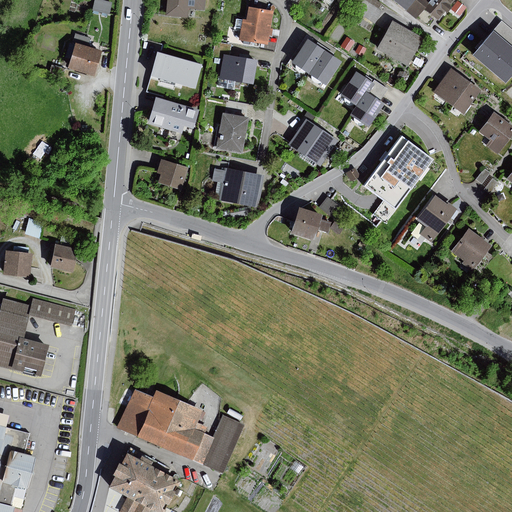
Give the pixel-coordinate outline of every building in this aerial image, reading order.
[(101,0),(95,0),(92,11),(110,15),(113,3),(101,0)] [(204,0),(167,0),(166,17),(188,19),(189,10),(203,11),(204,0)] [(382,4),(375,0),(358,0),(358,1),(353,10),(375,24),(383,12),(379,9),(382,4)] [(393,0),(407,11),(416,0),(393,0)] [(431,0),(416,0),(407,11),(416,19),(424,9),(431,0)] [(431,0),(424,9),(438,21),(455,0),(431,0)] [(458,2),(452,10),(460,17),(466,8),(458,2)] [(247,22),(244,22),(241,42),(269,46),(274,12),(249,9),(247,22)] [(423,38),(393,22),(378,50),(408,66),(423,38)] [(511,79),(511,30),(502,22),(474,55),(508,84),(511,79)] [(75,44),(88,48),(90,38),(75,34),(72,44),(75,44)] [(355,43),(347,37),(341,47),(349,52),(355,43)] [(325,51),(309,40),(293,64),(309,75),(325,51)] [(225,57),(230,58),(232,45),(215,42),(213,55),(225,57)] [(88,48),(75,44),(68,69),(95,76),(102,52),(88,48)] [(367,49),(359,45),(355,53),(362,56),(367,49)] [(325,51),(309,75),(327,86),(343,62),(325,51)] [(203,65),(159,53),(152,76),(184,86),(196,89),(203,65)] [(230,58),(225,57),(220,87),(235,90),(236,82),(253,85),(257,62),(230,58)] [(52,65),(50,73),(63,77),(65,69),(52,65)] [(481,91),(452,69),(434,92),(464,114),(481,91)] [(373,82),(357,72),(342,96),(357,106),(366,92),(373,82)] [(399,72),(397,77),(397,80),(401,82),(405,81),(408,77),(405,72),(399,72)] [(184,86),(152,76),(148,92),(180,101),(184,86)] [(375,80),(373,82),(366,92),(381,101),(389,89),(375,80)] [(381,101),(366,92),(357,106),(351,115),(370,128),(386,104),(381,101)] [(200,110),(156,98),(149,125),(170,131),(168,138),(177,140),(180,133),(182,134),(185,126),(195,129),(200,110)] [(511,136),(511,125),(495,112),(480,132),(491,141),(487,146),(498,155),(511,136)] [(249,118),(223,114),(217,150),(243,154),(249,118)] [(308,121),(291,146),(321,167),(339,143),(308,121)] [(404,135),(364,186),(384,201),(397,211),(436,160),(404,135)] [(88,144),(86,159),(95,160),(97,145),(88,144)] [(188,168),(161,160),(157,173),(161,175),(158,184),(181,191),(188,168)] [(217,160),(215,167),(228,169),(229,162),(217,160)] [(228,169),(215,167),(212,181),(224,183),(221,200),(257,207),(263,176),(228,169)] [(355,168),(346,173),(352,183),(361,177),(355,168)] [(482,172),(476,180),(482,184),(491,173),(485,169),(482,172)] [(492,179),(484,190),(490,194),(498,183),(492,179)] [(447,205),(436,196),(417,220),(427,228),(422,235),(432,243),(458,210),(449,203),(447,205)] [(327,197),(319,207),(337,220),(345,210),(327,197)] [(397,211),(384,201),(373,215),(387,225),(397,211)] [(250,207),(220,213),(222,220),(252,214),(250,207)] [(324,215),(300,208),(291,234),(315,241),(324,215)] [(29,219),(25,234),(39,239),(44,223),(29,219)] [(335,222),(331,229),(339,234),(344,228),(335,222)] [(492,247),(469,229),(452,252),(475,270),(492,247)] [(79,250),(56,245),(51,268),(74,272),(79,250)] [(33,254),(7,251),(4,275),(31,278),(33,254)] [(0,314),(0,365),(42,376),(49,346),(23,339),(29,316),(31,306),(4,299),(0,314)] [(76,309),(33,299),(31,306),(29,316),(72,326),(76,309)] [(152,399),(135,391),(119,429),(224,474),(246,425),(225,416),(216,437),(195,428),(202,412),(155,392),(152,399)] [(0,503),(12,507),(17,486),(29,489),(37,457),(25,454),(30,434),(0,426),(0,503)] [(182,482),(129,455),(111,489),(128,497),(119,511),(149,511),(151,509),(156,511),(166,511),(167,511),(163,510),(166,504),(170,506),(182,482)] [(0,503),(0,511),(14,511),(16,508),(12,507),(0,503)]
